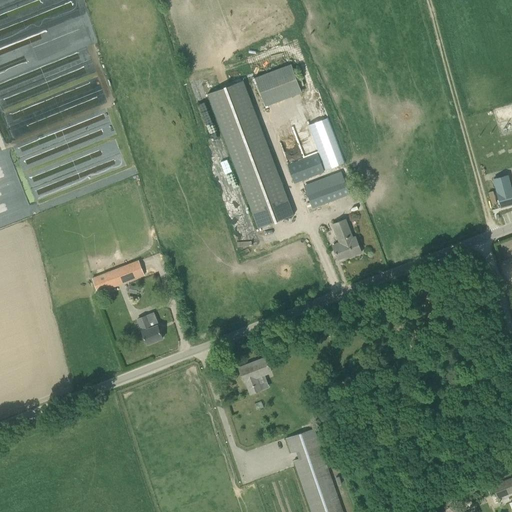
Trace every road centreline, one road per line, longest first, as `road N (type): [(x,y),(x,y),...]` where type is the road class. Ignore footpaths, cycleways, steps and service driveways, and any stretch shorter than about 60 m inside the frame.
road 1 (unclassified): [(0,426),(511,229)]
road 2 (track): [(511,319),(427,0)]
